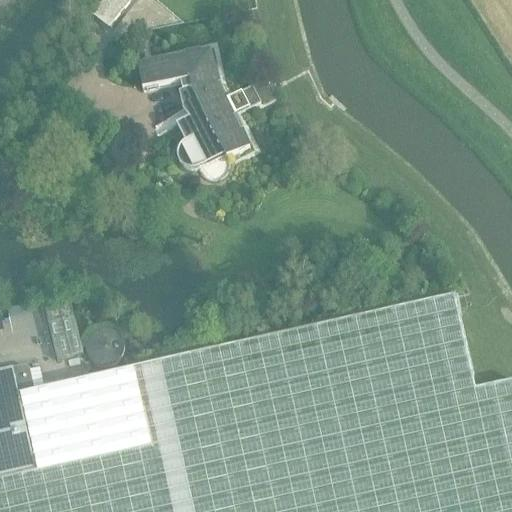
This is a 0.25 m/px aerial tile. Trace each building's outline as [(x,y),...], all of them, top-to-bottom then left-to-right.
[(110,32),(137,0),(95,0),(86,12),(110,32)] [(197,170),(201,169),(204,176),(206,178),(209,180),(213,181),(217,182),(223,181),(226,178),(230,171),(231,169),(230,161),(228,158),(250,147),(218,83),(211,50),(139,66),(144,91),(182,83),(184,92),(186,96),(188,100),(184,102),(185,112),(157,126),(160,133),(159,135),(159,136),(178,126),(186,142),(184,143),(182,145),(180,147),(179,149),(178,152),(178,154),(178,157),(179,160),(181,164),(183,166),(185,168),(188,169),(190,170),(193,170),(197,170)] [(511,511),(511,390),(485,396),(461,297),(136,371),(154,450),(0,485),(0,511),(511,511)] [(69,301),(43,307),(57,365),(84,358),(69,301)] [(0,485),(154,450),(136,371),(34,394),(29,371),(25,368),(14,370),(14,369),(0,372),(0,485)]
